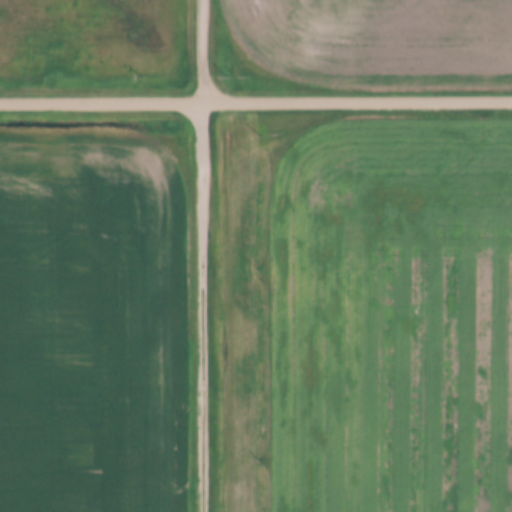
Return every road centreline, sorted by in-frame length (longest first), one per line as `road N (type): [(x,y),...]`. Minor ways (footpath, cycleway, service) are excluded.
road 1 (track): [(206,511),(204,0)]
road 2 (residential): [(511,103),(0,102)]
